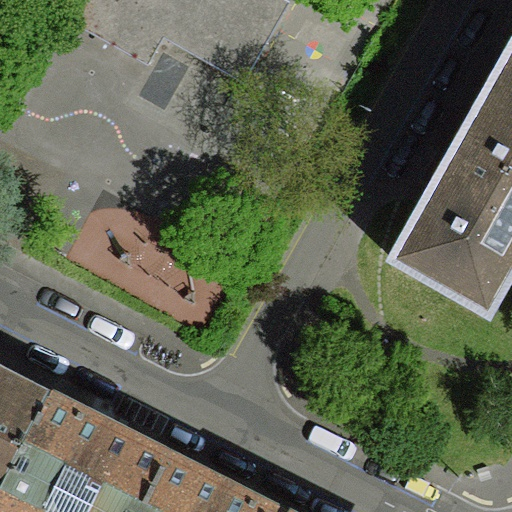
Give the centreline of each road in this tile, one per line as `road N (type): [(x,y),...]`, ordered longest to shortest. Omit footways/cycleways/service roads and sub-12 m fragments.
road 1 (residential): [(460,0),(224,416)]
road 2 (residential): [(224,416),(0,302)]
road 3 (residential): [(404,511),(224,416)]
